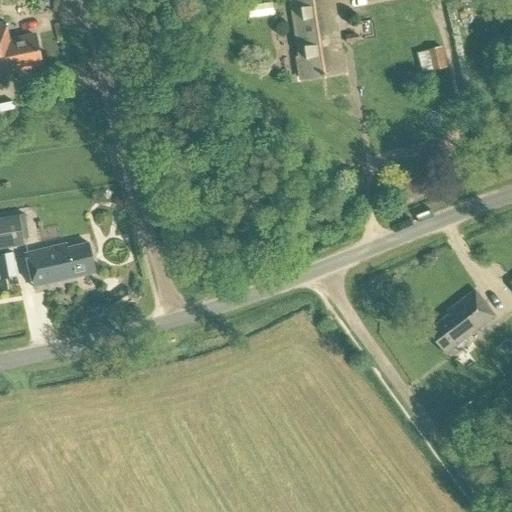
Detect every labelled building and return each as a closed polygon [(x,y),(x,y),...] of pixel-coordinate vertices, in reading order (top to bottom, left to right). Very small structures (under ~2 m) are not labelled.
[(331,0),(290,0),(299,59),(297,59),(299,78),(344,72),(341,50),(339,50),(331,0)] [(4,23),(0,23),(0,76),(21,72),(20,69),(41,65),(34,34),(8,39),(5,26),(4,23)] [(345,35),(345,43),(356,42),(355,34),(345,35)] [(447,66),(441,46),(427,50),(432,70),(447,66)] [(0,217),(0,248),(24,245),(22,238),(28,237),(24,214),(18,215),(18,214),(0,217)] [(66,243),(25,253),(33,287),(95,273),(88,243),(67,248),(66,243)] [(447,315),(426,331),(444,354),(494,316),(474,290),(445,312),(447,315)]
